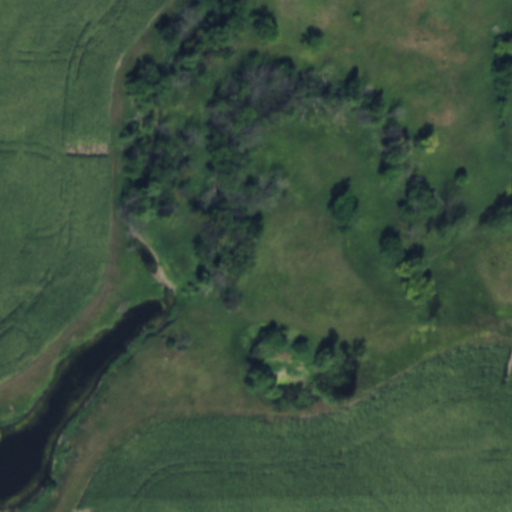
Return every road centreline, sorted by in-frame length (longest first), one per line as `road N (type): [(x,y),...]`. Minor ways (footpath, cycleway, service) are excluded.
road 1 (track): [(405,292),(428,309),(297,313),(266,300),(271,238),(298,202),(286,158),(295,131),(333,127),(366,149),(375,176),(372,241),(405,292)]
road 2 (track): [(428,309),(465,297),(511,243),(510,153),(372,0)]
